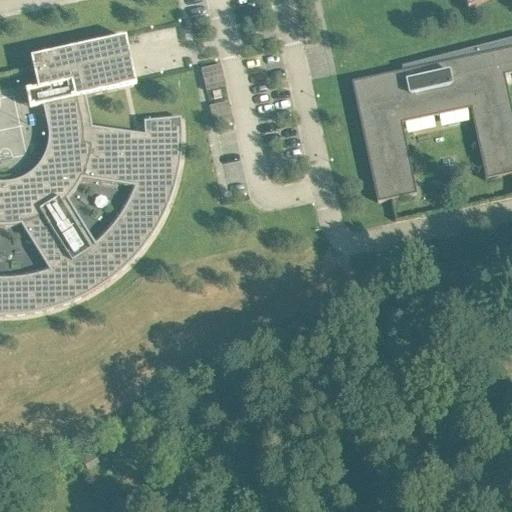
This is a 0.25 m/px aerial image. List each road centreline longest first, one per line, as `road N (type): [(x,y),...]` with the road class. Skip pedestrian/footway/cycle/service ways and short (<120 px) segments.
road 1 (track): [(342,242),(318,280),(0,446)]
road 2 (residential): [(460,511),(436,492),(341,280),(342,242)]
road 3 (residential): [(281,0),(342,242)]
road 4 (residential): [(342,242),(511,213)]
